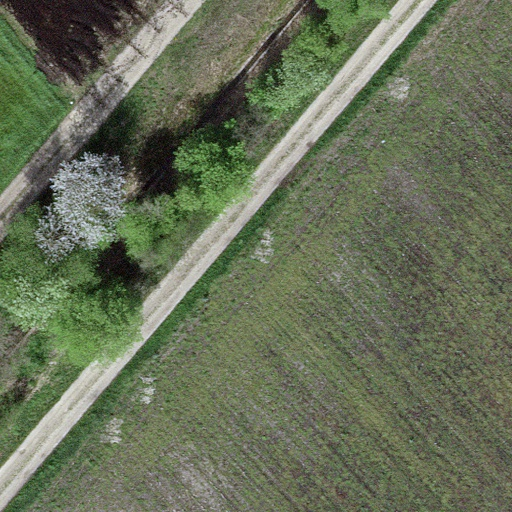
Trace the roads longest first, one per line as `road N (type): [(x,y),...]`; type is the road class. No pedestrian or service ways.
road 1 (track): [(424,0),(0,501)]
road 2 (track): [(0,237),(201,0)]
